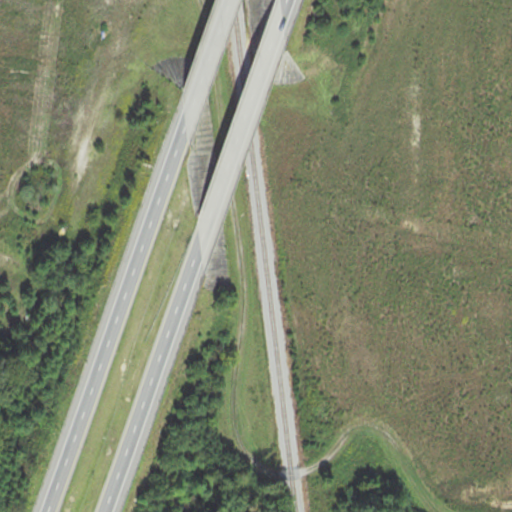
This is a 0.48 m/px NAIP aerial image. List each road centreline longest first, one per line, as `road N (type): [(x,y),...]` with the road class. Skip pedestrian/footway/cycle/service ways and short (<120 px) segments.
road 1 (motorway): [(181,127),(46,511)]
road 2 (motorway): [(106,511),(203,242)]
road 3 (motorway): [(203,242),(282,18)]
road 4 (motorway): [(226,0),(181,127)]
